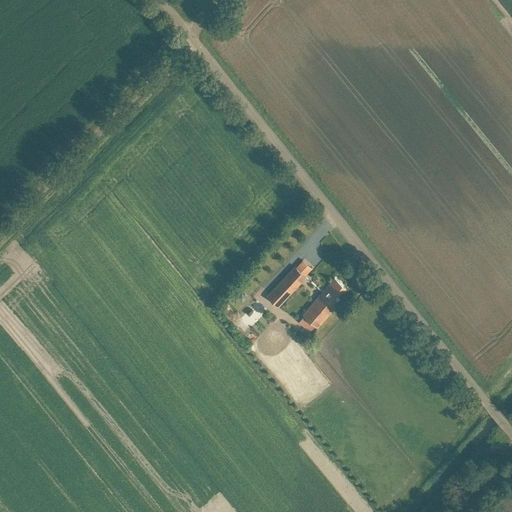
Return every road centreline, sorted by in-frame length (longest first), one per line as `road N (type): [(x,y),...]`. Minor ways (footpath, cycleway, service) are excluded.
road 1 (tertiary): [(511,433),(191,39)]
road 2 (unclassified): [(0,232),(191,39)]
